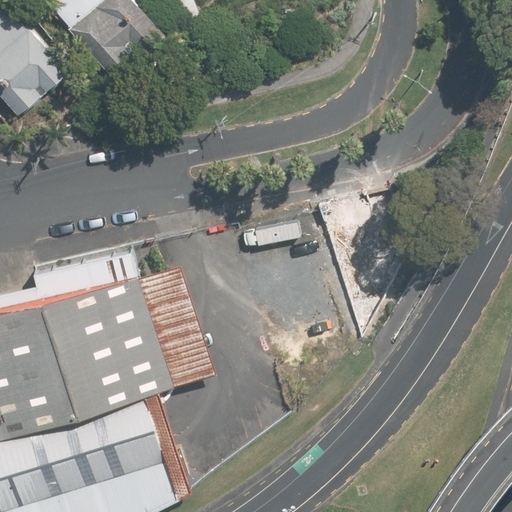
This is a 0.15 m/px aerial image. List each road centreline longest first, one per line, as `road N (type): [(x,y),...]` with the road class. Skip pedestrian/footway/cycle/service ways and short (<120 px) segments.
road 1 (residential): [(468,0),(474,45),(463,81),(449,104),(394,151),(223,185),(44,194)]
road 2 (residential): [(44,194),(313,126),(359,99),(385,69),(403,0)]
road 3 (primary): [(276,511),(380,401),(511,192)]
